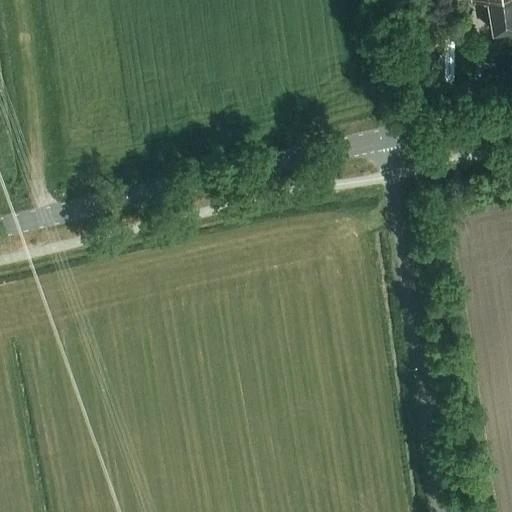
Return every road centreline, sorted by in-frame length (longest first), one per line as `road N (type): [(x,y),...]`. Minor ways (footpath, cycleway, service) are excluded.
road 1 (tertiary): [(0,228),(383,139)]
road 2 (unclassified): [(438,511),(383,139)]
road 3 (tertiary): [(383,139),(511,114)]
